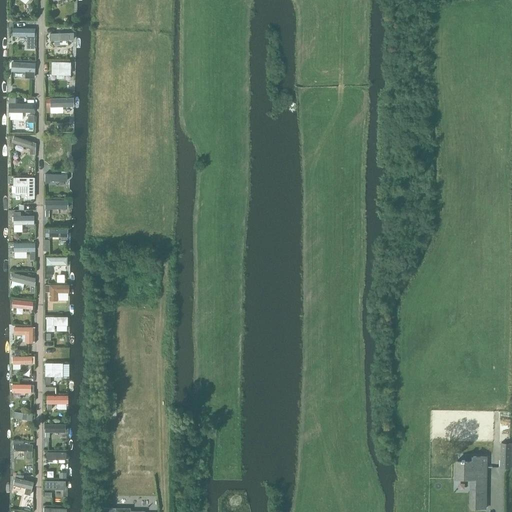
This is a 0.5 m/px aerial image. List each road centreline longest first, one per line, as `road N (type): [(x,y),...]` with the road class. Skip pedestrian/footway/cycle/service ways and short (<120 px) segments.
road 1 (residential): [(37,511),(41,0)]
road 2 (track): [(420,511),(405,425),(425,401),(426,377)]
